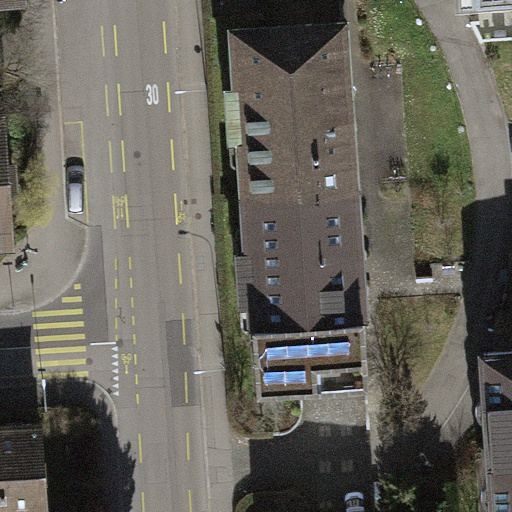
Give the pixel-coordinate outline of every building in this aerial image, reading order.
[(241,139),(244,194),(356,187),(346,22),(234,29),(238,86),(227,87),(230,140),(241,139)] [(0,238),(9,238),(1,119),(0,119),(0,238)] [(368,384),(356,187),(244,194),(248,250),(238,250),(241,303),(252,303),(258,391),(368,384)] [(489,504),(495,506),(495,511),(511,511),(511,350),(485,352),(487,391),(482,393),(478,398),(476,406),(479,413),(484,419),(490,420),(494,478),(488,480),(484,485),(482,491),(484,499),(489,504)] [(41,427),(0,429),(0,511),(70,511),(71,509),(45,510),(41,427)]
